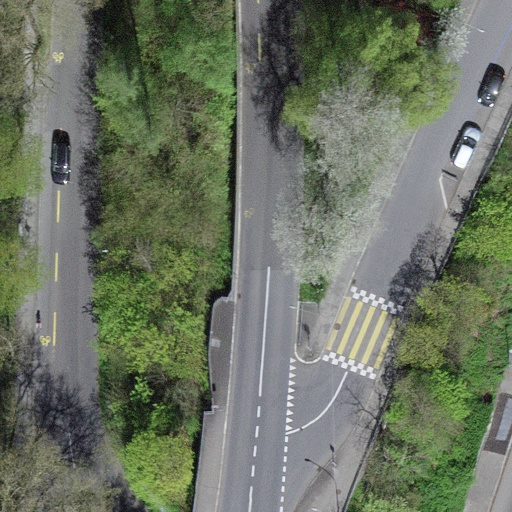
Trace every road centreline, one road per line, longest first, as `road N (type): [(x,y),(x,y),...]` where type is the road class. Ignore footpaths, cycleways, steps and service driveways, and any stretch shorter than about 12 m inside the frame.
road 1 (residential): [(251,480),(335,395),(508,0)]
road 2 (tertiary): [(73,0),(67,426),(91,511)]
road 3 (tertiary): [(270,0),(266,265),(251,480)]
